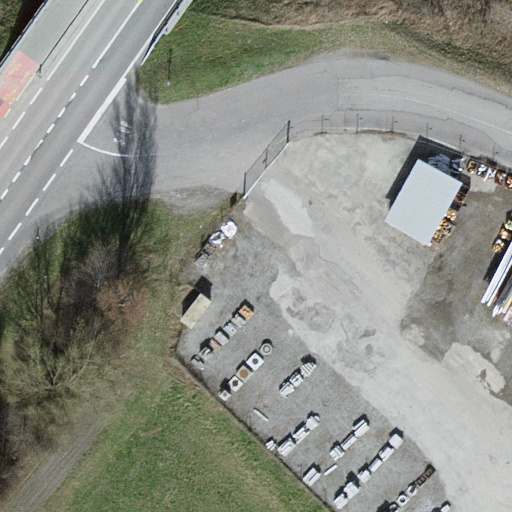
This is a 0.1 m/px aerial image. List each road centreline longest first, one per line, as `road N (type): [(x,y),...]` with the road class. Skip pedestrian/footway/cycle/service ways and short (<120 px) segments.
road 1 (unclassified): [(511,132),(425,98),(365,88),(295,98),(159,157),(44,138)]
road 2 (secondary): [(44,138),(143,0)]
